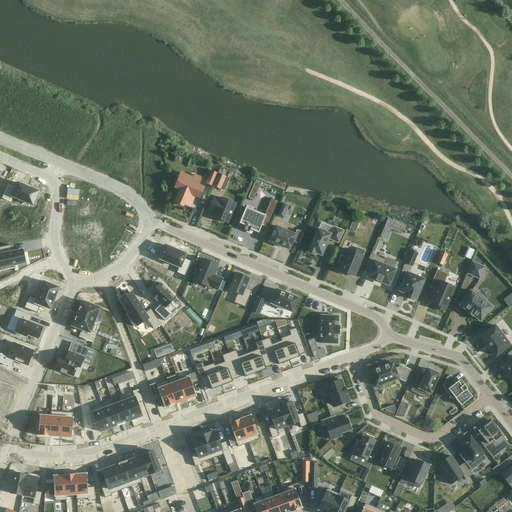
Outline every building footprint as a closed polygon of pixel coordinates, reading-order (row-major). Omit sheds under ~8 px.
[(16,125),(21,114),(14,111),(12,116),(0,111),(0,135),(4,138),(10,123),(16,125)] [(44,129),(33,124),(37,114),(29,111),(20,131),(27,134),(24,142),(36,147),(44,129)] [(69,141),(72,134),(60,129),(62,124),(56,121),(51,132),(57,135),(50,150),(63,155),(66,147),(68,148),(71,142),(69,141)] [(211,170),(205,183),(212,186),(217,173),(211,170)] [(225,177),(218,174),(213,186),(220,189),(225,177)] [(179,190),(175,201),(176,202),(177,204),(182,206),(184,205),(186,206),(190,195),(200,198),(204,187),(199,185),(201,179),(200,178),(199,176),(196,175),(194,176),(192,175),(190,181),(178,176),(174,188),(179,190)] [(8,185),(3,198),(11,201),(12,197),(33,205),(35,198),(37,199),(39,193),(38,192),(38,191),(18,183),(15,188),(8,185)] [(232,212),(235,203),(229,201),(222,198),(221,200),(214,197),(208,211),(215,214),(213,217),(227,223),(228,220),(230,220),(233,213),(232,212)] [(266,227),(278,201),(271,198),(264,215),(246,207),(239,223),(245,226),(243,230),(249,232),(250,229),(258,233),(261,225),(266,227)] [(279,211),(277,216),(283,219),(285,214),(286,212),(279,210),(279,211)] [(295,234),(275,226),(273,232),(271,232),(268,239),(270,240),(269,241),(289,249),(292,241),(299,244),(303,233),(296,230),(295,234)] [(338,243),(343,231),(335,227),(331,235),(330,234),(318,229),(308,251),(315,254),(316,253),(321,255),(329,238),(330,239),(338,243)] [(165,245),(159,259),(179,267),(176,276),(183,279),(188,267),(182,264),(186,254),(165,245)] [(3,247),(0,247),(0,269),(0,270),(14,267),(14,265),(25,263),(22,250),(4,254),(3,247)] [(339,262),(336,269),(348,274),(348,275),(354,277),(355,274),(364,251),(357,248),(355,253),(344,248),(341,256),(338,262),(339,262)] [(411,250),(405,263),(412,266),(418,253),(411,250)] [(441,252),(436,263),(442,265),(447,254),(441,252)] [(371,254),(363,271),(369,273),(368,276),(376,279),(375,280),(380,282),(381,282),(390,285),(394,276),(392,276),(394,270),(383,265),(386,260),(371,254)] [(217,290),(222,279),(214,275),(218,265),(203,259),(194,280),(209,287),(209,286),(217,290)] [(484,267),(472,262),(467,274),(479,279),(484,267)] [(437,269),(429,288),(436,290),(430,303),(436,305),(435,307),(444,311),(454,287),(444,283),(448,274),(437,269)] [(236,273),(229,290),(238,293),(234,302),(245,307),(251,291),(245,288),(249,278),(236,273)] [(407,273),(399,291),(405,294),(404,296),(415,300),(424,280),(407,273)] [(29,296),(24,308),(37,313),(40,305),(50,309),(59,287),(43,281),(37,299),(29,296)] [(154,290),(150,293),(153,296),(152,296),(156,300),(157,300),(161,304),(154,311),(165,321),(172,313),(166,307),(175,297),(160,283),(159,284),(157,283),(153,288),(154,290)] [(276,290),(271,303),(291,312),(297,299),(290,295),(284,292),(284,293),(276,290)] [(477,296),(470,291),(459,305),(467,311),(467,312),(472,316),(472,315),(480,321),(491,307),(484,302),(486,300),(479,294),(477,296)] [(131,292),(120,300),(129,313),(127,314),(135,327),(148,319),(154,329),(161,325),(151,310),(145,313),(131,292)] [(257,297),(252,310),(259,313),(265,300),(257,297)] [(82,301),(72,326),(82,330),(80,337),(92,342),(95,335),(90,332),(100,308),(82,301)] [(19,319),(14,332),(26,337),(27,334),(38,339),(43,327),(27,321),(30,315),(17,310),(14,317),(19,319)] [(320,343),(337,344),(338,334),(339,334),(339,326),(338,326),(338,316),(321,315),(320,343)] [(494,325),(481,336),(486,343),(485,343),(491,349),(496,356),(510,345),(494,325)] [(291,337),(282,340),(289,361),(297,358),(296,356),(306,353),(296,327),(288,330),(291,337)] [(270,337),(262,340),(272,365),(281,362),(281,363),(288,361),(289,361),(282,340),(272,344),(270,337)] [(257,349),(248,353),(256,373),(263,370),(262,369),(272,365),(262,340),(255,343),(257,349)] [(1,354),(0,355),(0,362),(11,366),(13,360),(27,365),(33,351),(13,343),(8,357),(1,354)] [(60,355),(55,369),(73,376),(76,366),(79,367),(87,348),(80,345),(76,355),(69,352),(67,357),(60,355)] [(510,360),(502,367),(507,373),(506,373),(510,378),(511,379),(511,349),(505,355),(510,360)] [(236,350),(229,352),(238,378),(247,374),(248,376),(255,373),(256,373),(248,353),(239,356),(236,350)] [(224,362),(215,365),(222,385),(223,385),(230,383),(229,381),(238,378),(229,352),(221,355),(224,362)] [(203,362),(195,365),(204,390),(214,387),(214,388),(222,385),(215,365),(205,369),(203,362)] [(393,362),(371,370),(377,386),(399,377),(406,381),(412,369),(401,365),(400,367),(396,369),(393,362)] [(410,390),(427,398),(438,374),(426,368),(420,382),(414,379),(410,390)] [(8,375),(4,380),(10,383),(13,378),(8,375)] [(188,375),(177,379),(178,381),(185,400),(196,396),(188,375)] [(455,399),(461,406),(472,398),(467,390),(464,386),(465,386),(461,380),(456,383),(450,376),(447,378),(443,387),(453,401),(455,399)] [(156,382),(149,385),(154,397),(160,395),(165,407),(175,404),(168,385),(167,380),(156,384),(156,382)] [(332,402),(326,404),(330,416),(336,414),(343,412),(340,405),(350,401),(347,393),(347,392),(345,387),(344,388),(341,380),(326,385),(332,402)] [(168,385),(175,404),(185,400),(178,381),(168,385)] [(134,397),(124,401),(131,420),(142,416),(137,403),(143,401),(138,389),(132,391),(134,397)] [(0,422),(10,413),(1,404),(7,398),(1,392),(0,393),(0,422)] [(282,406),(280,406),(287,425),(298,421),(301,427),(307,425),(303,413),(296,415),(295,413),(295,412),(294,410),(293,406),(291,400),(282,404),(282,406)] [(124,401),(114,405),(121,424),(131,420),(124,401)] [(409,406),(402,402),(396,415),(403,418),(409,406)] [(114,405),(104,408),(111,427),(121,424),(114,405)] [(277,405),(268,409),(270,415),(272,418),(273,421),(274,424),(268,426),(272,438),(278,436),(276,430),(287,425),(280,406),(278,407),(277,405)] [(104,408),(93,412),(100,431),(111,427),(104,408)] [(51,416),(49,436),(60,437),(62,412),(51,411),(50,416),(51,416)] [(62,412),(60,437),(71,438),(73,413),(62,412)] [(340,434),(351,430),(346,418),(339,421),(336,414),(330,416),(320,420),(323,427),(326,426),(331,440),(341,436),(340,434)] [(37,422),(36,430),(38,430),(38,435),(49,436),(51,416),(50,416),(40,415),(39,422),(37,422)] [(250,415),(240,419),(248,443),(259,439),(250,415)] [(240,419),(229,423),(238,447),(248,443),(240,419)] [(482,427),(478,431),(484,439),(480,442),(492,458),(500,451),(498,448),(506,441),(499,431),(491,421),(483,427),(482,427)] [(211,430),(203,433),(212,458),(223,454),(227,465),(234,463),(226,441),(220,444),(215,431),(212,432),(211,430)] [(197,452),(191,454),(195,466),(201,464),(201,463),(212,458),(203,433),(194,436),(194,438),(192,439),(197,452)] [(369,453),(374,440),(373,440),(373,438),(366,434),(365,436),(363,435),(360,442),(358,441),(352,453),(365,459),(362,466),(368,469),(374,456),(369,453)] [(486,458),(470,437),(466,440),(465,439),(458,444),(469,457),(464,461),(471,470),(486,458)] [(408,460),(397,455),(400,448),(387,442),(378,463),(402,473),(408,460)] [(331,448),(322,457),(327,462),(336,453),(331,448)] [(153,451),(143,455),(150,474),(160,470),(159,468),(161,467),(158,460),(157,461),(153,451)] [(143,455),(133,459),(140,478),(150,474),(143,455)] [(450,456),(439,464),(445,474),(443,475),(450,484),(463,476),(465,479),(472,474),(463,463),(458,467),(450,456)] [(133,459),(122,463),(131,486),(142,482),(140,478),(133,459)] [(429,465),(416,460),(410,473),(404,471),(399,482),(406,485),(407,483),(419,488),(429,465)] [(122,463),(112,466),(121,490),(131,486),(122,463)] [(511,465),(501,474),(511,488),(511,490),(510,492),(511,490),(511,465)] [(107,483),(100,486),(105,498),(111,495),(111,494),(121,490),(112,466),(102,470),(107,483)] [(14,473),(10,493),(22,495),(26,475),(14,473)] [(86,473),(75,474),(76,494),(76,499),(88,498),(88,500),(95,500),(94,487),(87,487),(86,473)] [(75,474),(64,475),(66,495),(76,494),(75,474)] [(26,475),(22,495),(34,497),(33,504),(39,505),(42,492),(35,491),(38,478),(26,475)] [(64,475),(53,476),(55,501),(67,500),(66,495),(64,475)] [(293,485),(282,489),(284,493),(291,511),(302,508),(293,485)] [(404,487),(398,485),(393,495),(399,498),(404,487)] [(164,488),(157,491),(160,498),(167,495),(164,488)] [(327,489),(317,511),(319,511),(330,511),(337,496),(338,496),(339,494),(327,489)] [(249,491),(242,494),(249,511),(255,510),(256,511),(268,511),(264,500),(263,501),(262,496),(252,500),(249,491)] [(273,492),(262,496),(263,501),(264,500),(268,511),(279,511),(274,497),(274,496),(273,492)] [(274,496),(274,497),(279,511),(290,511),(291,511),(284,493),(274,496)] [(337,496),(330,511),(343,511),(346,507),(352,509),(357,498),(351,495),(348,501),(338,496),(337,496)] [(248,511),(243,497),(237,500),(241,511),(248,511)] [(451,502),(437,511),(450,511),(456,508),(451,502)] [(365,503),(361,511),(373,511),(375,508),(365,503)]
